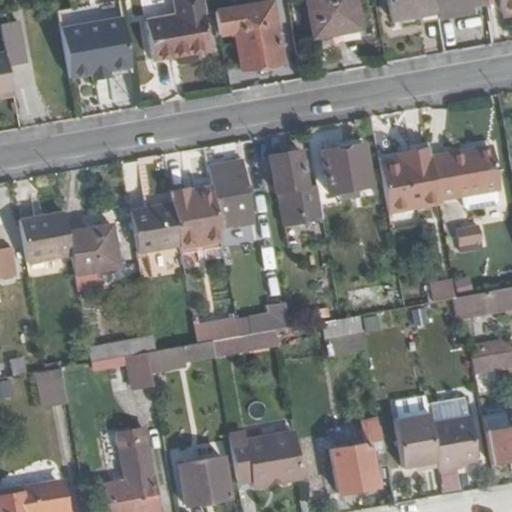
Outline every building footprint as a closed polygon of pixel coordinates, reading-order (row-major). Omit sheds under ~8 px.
[(355,28),(349,0),(299,0),(306,39),(328,35),(328,32),(355,28)] [(430,0),(383,0),(387,21),(433,13),(430,0)] [(481,5),(480,0),(430,0),(433,13),(433,14),(481,5)] [(511,0),(492,0),(493,4),(494,3),(495,12),(511,9),(511,0)] [(279,64),(269,6),(212,16),(216,38),(232,35),(237,72),(279,64)] [(207,53),(201,13),(142,22),(149,64),(207,53)] [(128,69),(119,19),(58,29),(66,80),(90,76),(91,80),(107,78),(107,72),(128,69)] [(22,64),(15,23),(0,25),(0,37),(3,54),(5,67),(22,64)] [(5,67),(3,54),(0,54),(0,93),(10,92),(5,67)] [(368,187),(360,144),(319,152),(327,194),(368,187)] [(428,158),(426,148),(374,158),(385,220),(438,211),(437,209),(428,158)] [(499,197),(492,155),(474,158),(473,150),(428,158),(437,209),(499,197)] [(303,185),(298,153),(267,159),(273,191),(277,190),(283,223),(303,219),(301,207),(318,203),(314,183),(303,185)] [(250,216),(240,161),(206,166),(210,191),(215,223),(250,216)] [(215,223),(210,191),(185,196),(184,189),(167,192),(169,205),(176,246),(178,255),(220,249),(215,223)] [(176,246),(169,205),(128,212),(135,254),(176,246)] [(64,232),(62,216),(18,223),(26,264),(69,258),(64,232)] [(454,227),(460,251),(485,244),(478,221),(454,227)] [(116,266),(109,224),(64,232),(69,258),(75,292),(98,288),(96,270),(116,266)] [(14,279),(9,249),(2,250),(7,280),(14,279)] [(332,280),(327,257),(320,258),(324,282),(332,280)] [(431,281),(433,299),(471,293),(469,275),(431,281)] [(511,288),(446,300),(450,322),(511,310),(511,288)] [(288,329),(283,304),(267,307),(268,317),(247,321),(249,336),(288,329)] [(328,318),(327,305),(302,309),(304,322),(328,318)] [(360,334),(357,316),(318,323),(322,340),(360,334)] [(235,338),(232,321),(212,324),(215,342),(235,338)] [(470,343),(475,374),(511,367),(511,342),(511,336),(470,343)] [(243,350),(241,337),(235,338),(215,342),(208,343),(211,355),(243,350)] [(152,353),(150,340),(85,351),(88,365),(124,359),(145,355),(152,353)] [(182,367),(179,349),(152,353),(145,355),(148,373),(182,367)] [(148,373),(145,355),(124,359),(131,390),(151,387),(148,373)] [(0,381),(10,379),(7,366),(0,367),(0,381)] [(65,405),(59,370),(38,374),(44,409),(65,405)] [(476,461),(468,416),(426,423),(424,413),(385,420),(394,468),(419,463),(420,470),(434,467),(435,473),(452,470),(451,465),(476,461)] [(511,459),(511,421),(508,423),(509,429),(493,432),(492,426),(486,427),(493,463),(511,459)] [(156,511),(142,429),(113,433),(122,484),(99,488),(102,511),(156,511)] [(298,474),(290,429),(241,437),(240,432),(226,434),(234,479),(248,477),(251,483),(268,480),(267,472),(278,471),(279,478),(298,474)] [(373,487),(365,445),(326,452),(333,495),(373,487)] [(226,498),(219,460),(175,467),(183,506),(226,498)] [(54,511),(54,509),(64,507),(60,487),(25,494),(25,493),(0,497),(0,511),(54,511)]
